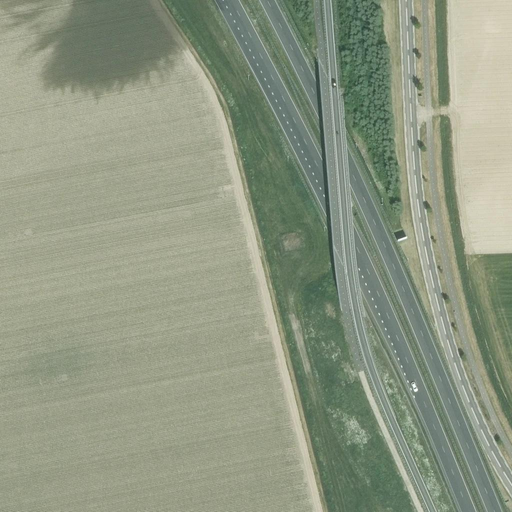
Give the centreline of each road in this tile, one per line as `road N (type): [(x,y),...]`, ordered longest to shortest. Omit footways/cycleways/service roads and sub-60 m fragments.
road 1 (trunk): [(230,0),(354,243),(468,511)]
road 2 (trunk): [(493,511),(350,170),(265,0)]
road 3 (trunk): [(327,0),(356,316),(375,382),(432,511)]
road 4 (tertiary): [(511,486),(461,386),(426,258),(413,173),(405,0)]
